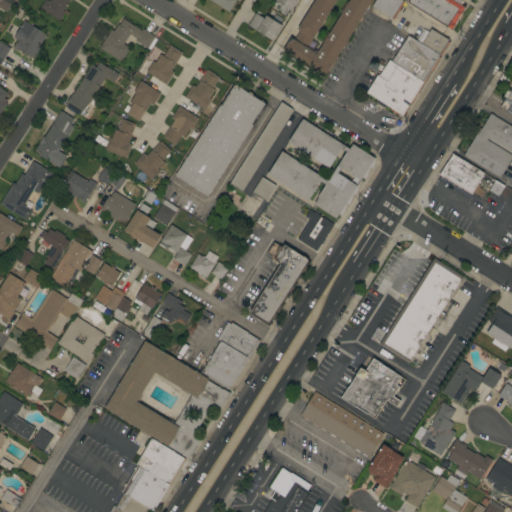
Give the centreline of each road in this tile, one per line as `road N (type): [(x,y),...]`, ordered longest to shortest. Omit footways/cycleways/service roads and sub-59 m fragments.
road 1 (primary): [(372,197),(172,511)]
road 2 (residential): [(148,0),(424,170)]
road 3 (primary): [(207,511),(363,267)]
road 4 (residential): [(56,209),(278,345)]
road 5 (residential): [(106,0),(0,164)]
road 6 (primary): [(424,170),(511,32)]
road 7 (residential): [(372,197),(511,281)]
